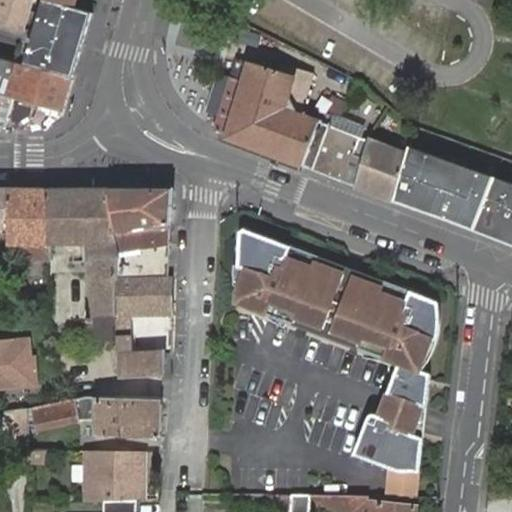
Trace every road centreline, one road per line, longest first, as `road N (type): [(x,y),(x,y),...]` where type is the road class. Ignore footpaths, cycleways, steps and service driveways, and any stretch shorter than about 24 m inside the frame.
road 1 (tertiary): [(214,159),(498,263)]
road 2 (residential): [(180,459),(214,159)]
road 3 (residential): [(498,263),(487,296),(464,511)]
road 4 (tertiary): [(0,156),(60,155),(131,116)]
